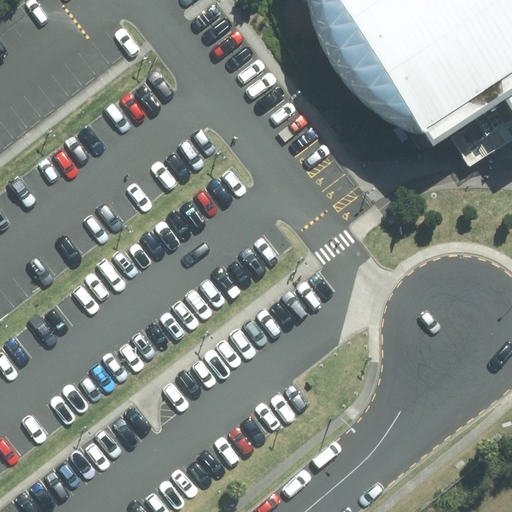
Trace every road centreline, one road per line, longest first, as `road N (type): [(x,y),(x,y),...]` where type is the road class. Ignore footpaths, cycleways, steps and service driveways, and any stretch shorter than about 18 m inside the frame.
road 1 (unknown): [(290,0),(440,183),(461,232),(482,328)]
road 2 (residential): [(304,511),(402,418),(455,334)]
